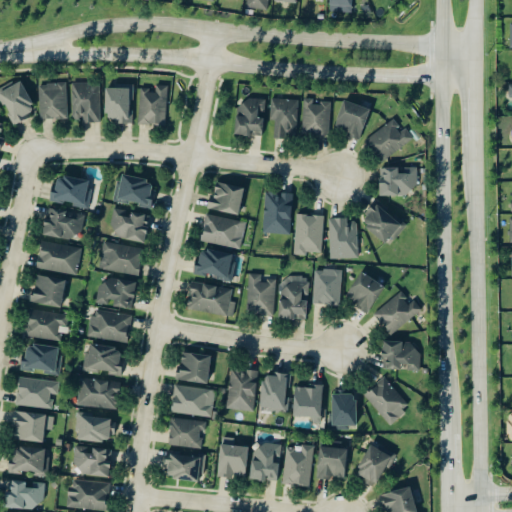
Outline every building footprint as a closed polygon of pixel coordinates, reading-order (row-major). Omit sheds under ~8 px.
[(0,90),(0,97),(14,124),(37,112),(21,80),(0,90)] [(101,82),(73,82),(73,118),(82,118),(82,122),(101,121),(101,82)] [(41,119),(68,118),(67,83),(40,84),(41,119)] [(140,124),(167,125),(168,85),(157,85),(156,90),(141,89),(140,124)] [(132,122),(132,101),(134,101),(134,87),(106,87),(106,122),(132,122)] [(235,134),(263,136),(264,114),(265,115),(266,100),(241,98),(240,114),(236,114),(235,134)] [(272,136),(298,137),(299,100),(273,99),(272,136)] [(330,135),(331,103),(313,103),(313,99),(304,99),(303,134),(330,135)] [(371,108),(344,100),(334,130),(361,139),(371,108)] [(402,130),(395,120),(365,140),(380,162),(415,139),(407,127),(402,130)] [(380,194),(418,193),(418,167),(383,168),(383,179),(380,179),(380,194)] [(87,209),(92,181),(57,174),(52,200),(75,205),(74,206),(87,209)] [(115,202),(152,207),(156,180),(119,175),(115,202)] [(239,215),(245,188),(217,182),(214,194),(211,194),(208,209),(239,215)] [(265,233),(292,233),(293,193),(277,193),(277,192),(266,192),(265,233)] [(404,224),(375,204),(361,224),(390,245),(404,224)] [(85,213),(48,209),(45,235),(82,239),(85,213)] [(149,214),(129,212),(129,211),(115,209),(111,237),(146,242),(149,214)] [(241,250),(247,223),(207,214),(201,241),(241,250)] [(324,215),(296,214),(295,255),(308,255),(308,252),(323,253),(324,215)] [(331,258),(359,257),(358,222),(348,222),(348,218),(330,218),(331,258)] [(38,269),(78,274),(82,247),(41,242),(38,269)] [(101,270),(140,274),(143,247),(104,243),(101,270)] [(236,254),(200,248),(196,273),(231,280),(236,254)] [(341,305),(342,270),(315,269),(314,304),(341,305)] [(385,287),(362,271),(345,297),(368,312),(385,287)] [(32,302),(61,307),(66,280),(36,274),(32,302)] [(262,274),(249,274),(246,313),(275,315),(276,281),(262,280),(262,274)] [(137,283),(103,275),(97,303),(131,310),(137,283)] [(280,318),(307,319),(308,298),(309,298),(310,282),(304,282),(304,278),(281,277),(280,318)] [(233,289),(192,281),(187,308),(234,317),(237,302),(231,301),(233,289)] [(392,335),(422,311),(404,290),(374,314),(392,335)] [(27,337),(61,341),(62,333),(69,333),(71,314),(30,310),(27,337)] [(129,342),(133,315),(94,310),(90,338),(129,342)] [(413,342),(383,341),(383,358),(386,358),(385,369),(405,370),(421,371),(422,351),(413,350),(413,342)] [(60,347),(26,344),(24,368),(46,370),(46,375),(62,376),(64,356),(59,355),(60,347)] [(121,375),(124,348),(89,344),(86,371),(121,375)] [(208,384),(212,355),(182,351),(178,380),(208,384)] [(256,411),(258,370),(231,369),(229,409),(256,411)] [(292,374),(263,373),(261,407),(269,407),(269,411),(288,412),(289,388),(291,388),(292,374)] [(411,406),(385,377),(364,396),(391,425),(411,406)] [(60,395),(60,381),(19,378),(18,406),(53,408),(54,394),(60,395)] [(121,382),(81,378),(79,406),(119,409),(121,382)] [(216,389),(175,386),(173,414),(213,417),(216,389)] [(357,394),(333,393),(332,425),(356,426),(357,394)] [(44,442),(46,430),(54,431),(55,416),(16,411),(13,439),(44,442)] [(79,417),(77,440),(114,442),(115,418),(79,417)] [(202,449),(204,439),(200,439),(201,430),(207,430),(208,422),(172,418),(169,445),(202,449)] [(219,477),(247,477),(248,446),(235,446),(235,437),(220,437),(219,477)] [(280,460),(281,460),(282,445),(255,442),(251,479),(278,482),(280,460)] [(287,445),(284,484),(311,486),(313,447),(287,445)] [(396,456),(369,446),(356,477),(377,485),(384,466),(391,469),(396,456)] [(46,448),(12,447),(11,473),(49,474),(49,458),(46,458),(46,448)] [(112,448),(75,447),(75,466),(82,467),(82,476),(111,477),(112,448)] [(346,479),(347,448),(320,447),(318,478),(346,479)] [(199,481),(200,473),(205,474),(206,457),(168,453),(165,477),(199,481)] [(27,481),(10,480),(9,491),(7,491),(6,508),(37,509),(37,502),(45,502),(45,485),(26,484),(27,481)] [(109,510),(110,482),(71,480),(69,509),(109,510)] [(415,511),(413,488),(382,492),(384,511),(415,511)]
